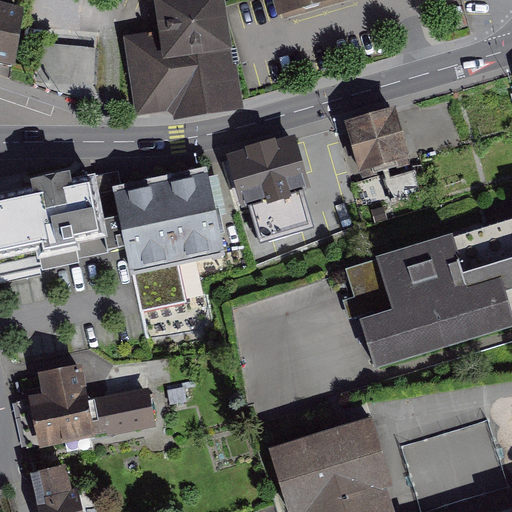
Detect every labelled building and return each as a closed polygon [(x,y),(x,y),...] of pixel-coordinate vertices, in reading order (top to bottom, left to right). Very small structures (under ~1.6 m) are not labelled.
[(130,41),(141,111),(181,105),(182,112),(235,104),(218,0),(189,0),(160,5),(165,36),(130,41)] [(284,0),(291,22),(371,0),(284,0)] [(0,10),(0,58),(11,61),(21,15),(0,10)] [(40,88),(92,94),(97,56),(45,50),(40,88)] [(348,120),(360,165),(404,153),(391,108),(348,120)] [(235,156),(256,230),(315,213),(294,139),(235,156)] [(98,188),(111,247),(129,243),(142,308),(185,298),(176,258),(219,249),(201,166),(98,188)] [(0,270),(111,247),(98,188),(95,173),(71,178),(69,172),(35,180),(36,186),(0,193),(0,270)] [(360,314),(376,369),(511,329),(511,261),(468,274),(456,234),(347,266),(354,291),(340,295),(347,318),(360,314)] [(146,395),(85,405),(80,374),(43,380),(46,398),(33,401),(40,444),(151,427),(146,395)] [(297,511),(302,511),(383,486),(388,485),(369,421),(275,449),(294,511),(297,511)] [(75,511),(66,471),(35,478),(42,511),(75,511)] [(390,511),(383,486),(302,511),(390,511)]
